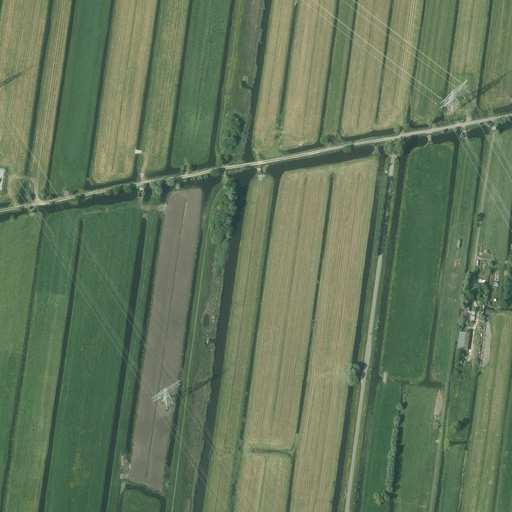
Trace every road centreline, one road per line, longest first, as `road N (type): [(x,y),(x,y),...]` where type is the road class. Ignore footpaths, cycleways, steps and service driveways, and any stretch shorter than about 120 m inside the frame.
road 1 (unclassified): [(16,207),(394,138)]
road 2 (unclassified): [(346,511),(394,138)]
road 3 (track): [(63,0),(31,208)]
road 4 (unclassified): [(394,138),(511,115)]
